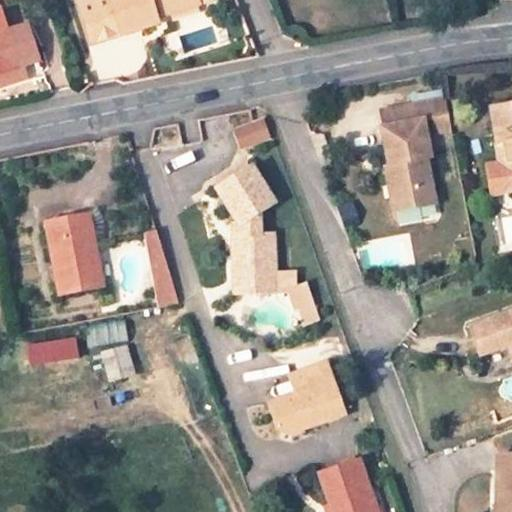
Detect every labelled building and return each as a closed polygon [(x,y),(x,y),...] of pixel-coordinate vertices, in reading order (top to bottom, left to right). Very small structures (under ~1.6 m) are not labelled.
[(153,7),(176,0),(110,0),(121,33),(157,22),(155,16),(153,7)] [(176,0),(153,7),(155,16),(207,0),(176,0)] [(4,27),(0,17),(0,73),(39,60),(26,20),(4,27)] [(416,109),(419,125),(428,124),(428,125),(436,124),(438,139),(455,136),(449,104),(416,109)] [(384,132),(419,125),(416,109),(381,116),(384,132)] [(489,170),(494,200),(511,197),(511,109),(493,112),(499,149),(498,149),(501,168),(489,170)] [(266,121),(241,129),(247,147),(272,138),(266,121)] [(402,182),(389,185),(395,217),(423,212),(421,197),(435,194),(430,163),(435,163),(428,125),(428,124),(419,125),(384,132),(391,171),(400,170),(402,182)] [(231,237),(233,277),(275,274),(273,235),(267,236),(266,220),(281,210),(255,170),(221,193),(247,232),(243,238),(231,237)] [(391,171),(387,172),(389,185),(402,182),(400,170),(391,171)] [(421,197),(423,212),(438,209),(435,194),(421,197)] [(351,202),(338,206),(345,226),(358,222),(351,202)] [(45,226),(60,295),(101,287),(89,218),(80,220),(45,226)] [(155,232),(141,236),(160,309),(178,305),(155,232)] [(295,273),(275,274),(276,292),(288,292),(294,310),(299,308),(304,325),(318,320),(306,285),(296,289),(295,273)] [(275,274),(233,277),(234,294),(276,292),(275,274)] [(480,357),(509,348),(511,355),(511,315),(471,330),(480,357)] [(102,382),(130,378),(126,348),(97,352),(102,382)] [(281,424),(296,433),(349,415),(331,365),(289,379),(293,392),(272,400),(281,424)] [(497,494),(508,495),(507,511),(511,511),(511,458),(499,458),(497,494)] [(321,511),(374,511),(357,462),(310,480),(321,511)] [(507,511),(508,495),(497,494),(495,511),(507,511)]
